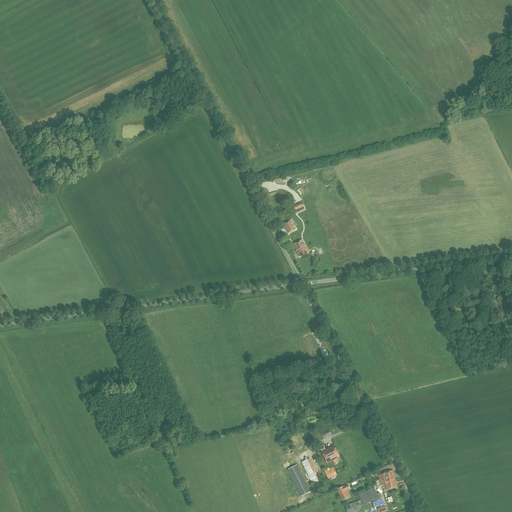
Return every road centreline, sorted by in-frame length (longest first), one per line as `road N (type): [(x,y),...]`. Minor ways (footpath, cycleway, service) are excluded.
road 1 (unclassified): [(301,284),(150,0)]
road 2 (unclassified): [(0,325),(301,284)]
road 3 (unclassified): [(421,511),(301,284)]
road 4 (unclassified): [(301,284),(511,255)]
